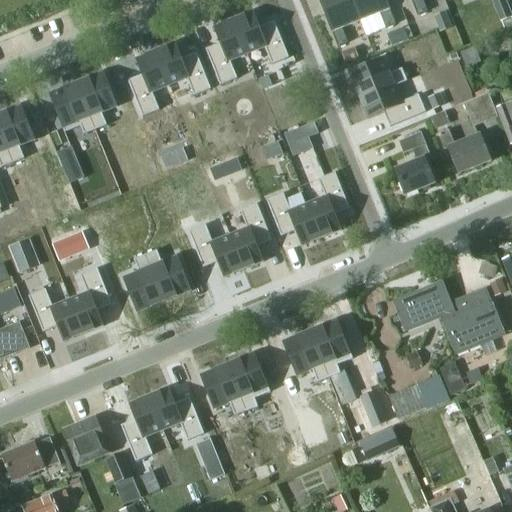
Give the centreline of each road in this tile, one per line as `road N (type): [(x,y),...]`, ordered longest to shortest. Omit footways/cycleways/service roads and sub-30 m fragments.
road 1 (residential): [(0,416),(387,256)]
road 2 (residential): [(387,256),(285,0)]
road 3 (unclassified): [(0,72),(185,0)]
road 4 (residential): [(387,256),(511,203)]
